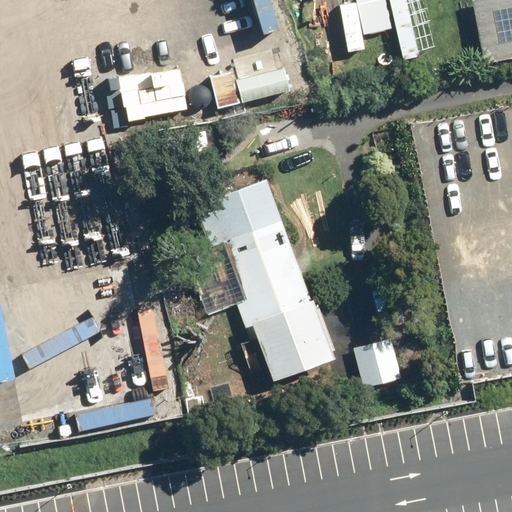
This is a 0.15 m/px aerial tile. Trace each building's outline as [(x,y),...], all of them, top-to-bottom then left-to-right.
[(278,63),(275,48),(282,46),(270,0),(220,0),(193,7),(207,64),(212,86),(240,79),(244,98),(279,90),(273,65),(278,63)] [(511,0),(474,0),(486,59),(511,54),(511,0)] [(171,100),(167,77),(120,86),(124,109),(171,100)] [(333,360),(264,184),(199,209),(268,385),(333,360)] [(390,338),(352,350),(365,390),(402,378),(390,338)] [(391,511),(379,445),(268,466),(270,478),(240,483),(245,510),(236,511),(391,511)]
